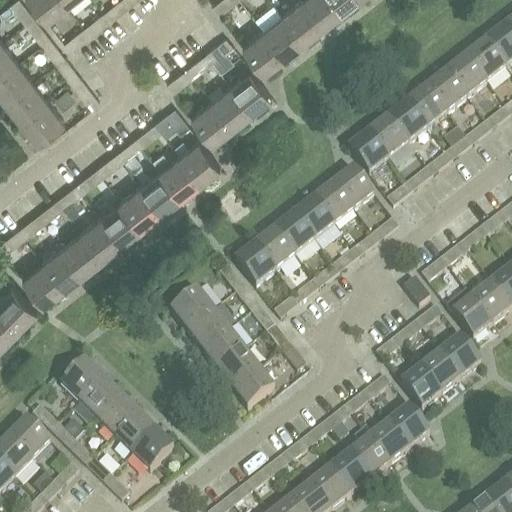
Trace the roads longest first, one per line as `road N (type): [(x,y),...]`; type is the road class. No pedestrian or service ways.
road 1 (residential): [(161,511),(323,381),(353,281),(511,160)]
road 2 (residential): [(0,201),(111,114),(132,49),(172,0)]
